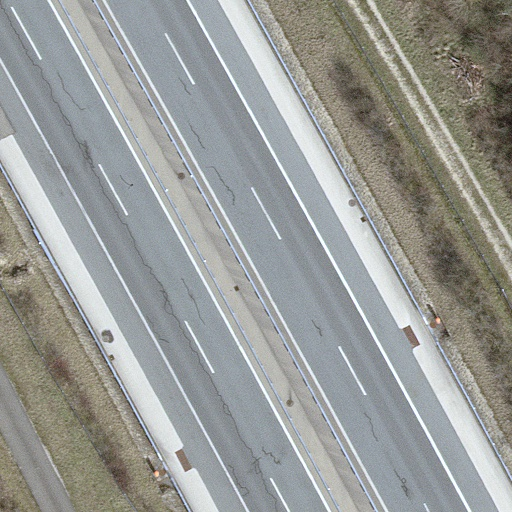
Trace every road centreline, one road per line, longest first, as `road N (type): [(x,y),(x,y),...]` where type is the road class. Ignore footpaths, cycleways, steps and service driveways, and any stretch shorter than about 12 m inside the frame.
road 1 (motorway): [(427,511),(142,0)]
road 2 (motorway): [(6,0),(290,511)]
road 3 (track): [(511,252),(358,0)]
road 4 (track): [(0,400),(52,511)]
